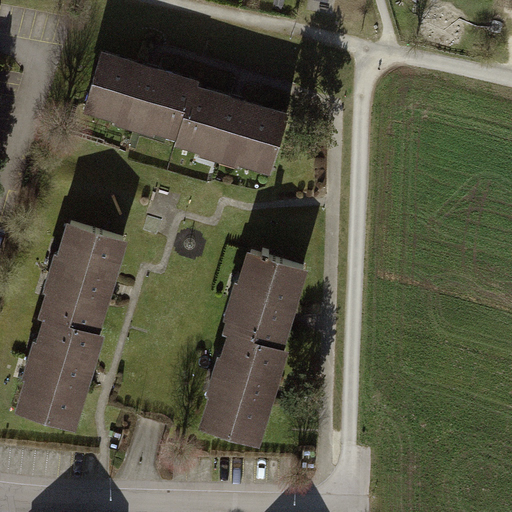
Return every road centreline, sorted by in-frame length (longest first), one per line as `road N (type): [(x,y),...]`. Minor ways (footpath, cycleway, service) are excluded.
road 1 (track): [(346,508),(369,45)]
road 2 (residential): [(0,492),(346,508)]
road 3 (track): [(511,78),(369,45)]
